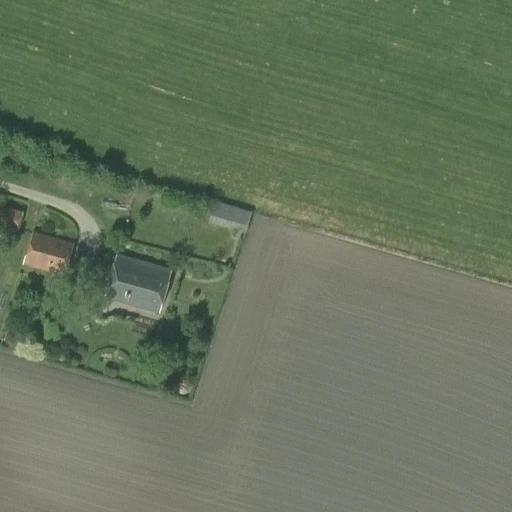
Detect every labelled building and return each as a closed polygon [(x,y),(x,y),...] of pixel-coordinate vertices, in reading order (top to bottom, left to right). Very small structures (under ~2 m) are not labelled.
[(251,212),(214,201),(209,224),(237,231),(238,228),(245,230),(251,212)] [(0,226),(18,231),(23,212),(0,205),(0,226)] [(33,230),(22,265),(65,277),(74,243),(33,230)] [(117,255),(105,296),(159,312),(170,271),(117,255)] [(176,392),(182,393),(186,390),(187,386),(185,381),(180,380),(175,383),(174,387),(176,392)]
